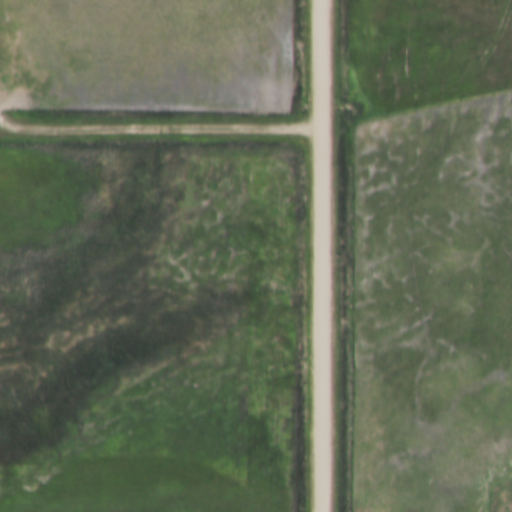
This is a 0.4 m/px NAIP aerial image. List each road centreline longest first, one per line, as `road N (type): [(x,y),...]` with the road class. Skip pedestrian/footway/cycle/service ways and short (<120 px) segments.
road 1 (residential): [(321,0),(322,511)]
road 2 (track): [(322,125),(0,125)]
